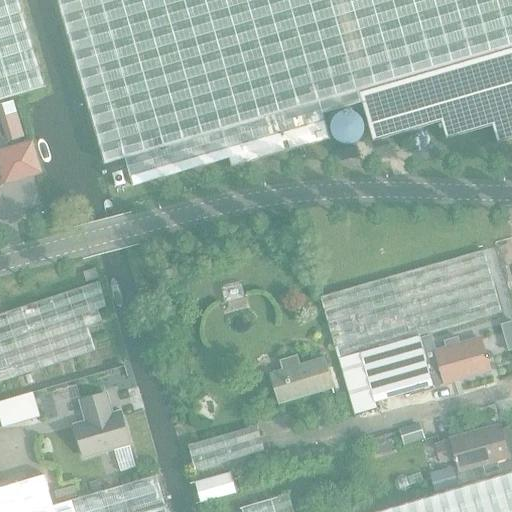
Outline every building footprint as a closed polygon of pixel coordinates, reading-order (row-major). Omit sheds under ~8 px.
[(0,0),(0,100),(43,87),(16,0),(0,0)] [(511,52),(511,0),(54,0),(102,166),(124,160),(132,191),(229,163),(232,171),(329,143),(322,118),(362,106),(359,96),(511,52)] [(511,52),(359,96),(362,106),(372,143),(441,124),(446,140),(492,126),(497,144),(511,139),(511,52)] [(0,102),(0,108),(8,140),(24,136),(15,99),(0,102)] [(329,144),(317,148),(320,157),(332,153),(329,144)] [(0,170),(3,170),(6,180),(37,171),(30,146),(0,154),(0,159),(0,160),(0,159),(0,170)] [(355,147),(335,151),(337,158),(337,162),(358,158),(358,157),(355,147)] [(483,250),(319,297),(337,359),(417,336),(501,312),(483,250)] [(85,282),(98,278),(95,268),(82,273),(85,282)] [(241,282),(221,288),(225,304),(245,298),(241,282)] [(6,313),(0,314),(0,381),(10,379),(95,351),(87,326),(101,322),(98,310),(107,307),(99,283),(6,313)] [(417,336),(337,359),(341,373),(344,383),(354,413),(354,415),(376,408),(374,403),(432,386),(432,385),(418,339),(417,336)] [(444,382),(434,351),(430,336),(418,339),(432,385),(432,386),(444,382)] [(445,348),(434,351),(444,382),(489,369),(480,338),(460,344),(458,337),(443,342),(445,348)] [(269,374),(278,403),(332,387),(323,357),(299,365),(296,355),(278,361),(281,370),(269,374)] [(32,393),(19,397),(22,406),(26,420),(39,416),(32,393)] [(74,425),(83,457),(129,444),(120,412),(112,415),(106,394),(80,401),(84,414),(87,413),(89,421),(74,425)] [(419,423),(399,429),(404,446),(425,439),(419,423)] [(459,472),(490,462),(508,457),(509,462),(511,460),(511,426),(500,430),(498,424),(449,439),(433,444),(439,465),(455,460),(459,472)] [(244,430),(197,443),(187,446),(195,471),(251,455),(264,450),(256,425),(244,430)] [(490,462),(483,465),(485,473),(498,470),(495,461),(490,462)] [(201,503),(236,494),(230,473),(195,482),(201,503)] [(511,511),(511,473),(382,511),(511,511)] [(422,480),(420,473),(408,477),(400,476),(394,482),(396,489),(405,491),(411,485),(422,480)] [(0,511),(72,511),(69,500),(52,505),(43,474),(0,486),(0,511)] [(73,486),(55,492),(57,501),(76,496),(73,486)] [(292,511),(288,495),(241,508),(241,511),(292,511)]
